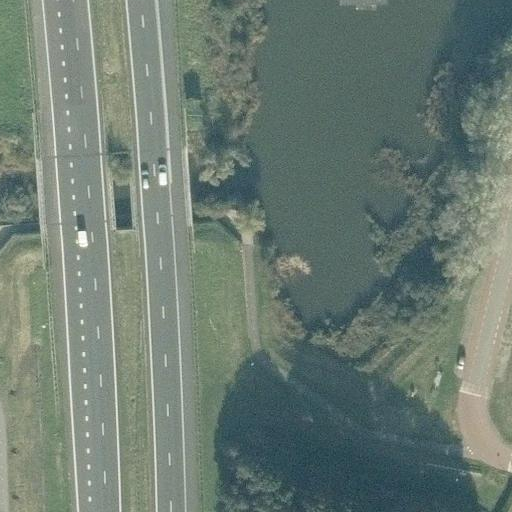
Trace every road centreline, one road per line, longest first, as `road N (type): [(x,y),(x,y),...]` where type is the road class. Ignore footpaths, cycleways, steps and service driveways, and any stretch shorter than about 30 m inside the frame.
road 1 (motorway): [(71,0),(104,511)]
road 2 (motorway): [(169,511),(160,225),(141,0)]
road 3 (tertiary): [(511,461),(480,441),(472,412),(511,245)]
